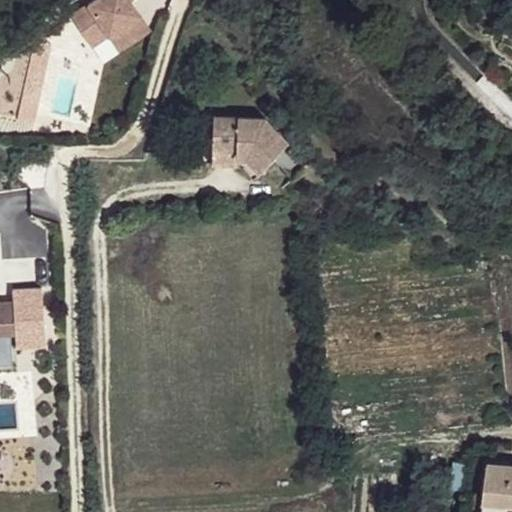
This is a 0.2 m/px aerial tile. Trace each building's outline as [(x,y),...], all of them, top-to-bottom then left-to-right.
[(73,0),(59,10),(76,34),(93,22),(98,28),(107,22),(117,37),(139,22),(123,0),(73,0)] [(93,22),(76,34),(81,40),(98,28),(93,22)] [(107,22),(98,28),(109,43),(117,37),(107,22)] [(254,107),(195,105),(196,144),(203,144),(203,152),(239,153),(249,163),(268,147),(265,144),(269,139),(280,129),(254,107)] [(414,239),(342,253),(346,270),(357,268),(361,292),(377,288),(377,290),(392,287),(392,285),(425,278),(429,297),(473,289),(477,309),(494,305),(485,260),(421,273),(414,239)] [(0,326),(11,325),(8,295),(0,295),(0,326)] [(387,511),(389,469),(350,468),(347,511),(387,511)] [(511,511),(511,478),(492,476),(489,511),(511,511)]
